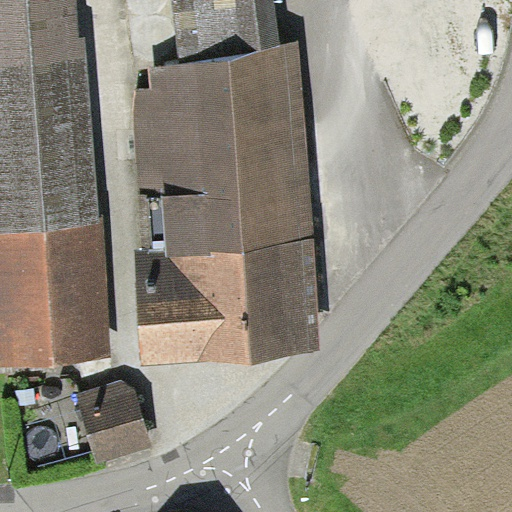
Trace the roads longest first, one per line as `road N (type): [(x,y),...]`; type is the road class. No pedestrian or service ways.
road 1 (residential): [(226,455),(420,258),(511,126)]
road 2 (residential): [(0,502),(138,493),(226,455)]
